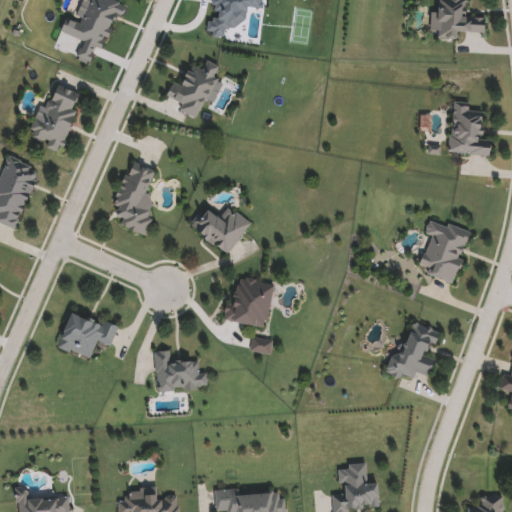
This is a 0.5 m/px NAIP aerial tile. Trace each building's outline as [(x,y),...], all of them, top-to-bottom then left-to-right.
[(486,34),(458,34),(458,41),(439,41),(439,32),(431,32),(431,12),(438,12),(438,0),(465,0),(464,16),(486,16),(486,34)] [(181,113),(184,105),(168,98),(175,82),(184,86),(192,65),(205,71),(208,63),(221,69),(199,120),(181,113)] [(83,97),(59,154),(46,149),(47,146),(29,138),(37,118),(44,121),(58,86),(83,97)] [(449,154),(454,107),(485,110),(482,140),(492,141),(490,158),(449,154)] [(0,224),(0,218),(1,216),(0,215),(0,179),(9,159),(40,172),(16,231),(0,224)] [(138,232),(110,221),(134,164),(161,175),(138,232)] [(208,209),(221,218),(229,207),(252,224),(230,255),(193,229),(208,209)] [(421,267),(431,237),(425,235),(430,221),(469,235),(453,285),(427,276),(429,270),(421,267)] [(275,286),(266,329),(227,320),(236,278),(275,286)] [(75,311),(118,330),(110,347),(98,342),(90,361),(58,347),(75,311)] [(401,361),(412,324),(442,333),(438,345),(431,343),(425,361),(434,364),(430,377),(415,373),(412,382),(386,374),(391,358),(401,361)] [(271,340),(271,354),(252,353),(252,339),(271,340)] [(157,393),(155,352),(172,351),(172,363),(199,361),(200,374),(207,373),(208,390),(157,393)] [(511,394),(500,391),(504,374),(510,376),(511,368),(511,413),(508,412),(511,394)] [(379,484),(380,511),(333,511),(333,495),(342,495),(342,487),(339,487),(339,467),(367,466),(368,484),(379,484)] [(215,511),(215,491),(240,490),(240,495),(280,493),(281,511),(215,511)] [(118,511),(119,496),(179,497),(178,511),(118,511)] [(504,511),(466,511),(466,508),(480,507),(480,499),(504,498),(504,511)] [(19,511),(19,500),(71,499),(71,511),(19,511)]
